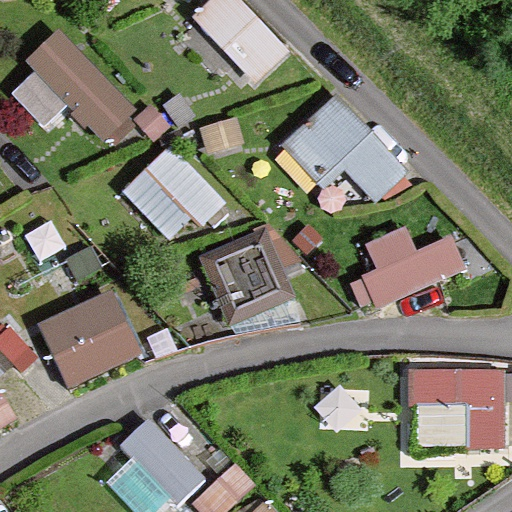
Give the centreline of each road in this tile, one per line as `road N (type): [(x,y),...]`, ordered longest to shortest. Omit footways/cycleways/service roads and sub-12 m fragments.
road 1 (residential): [(0,459),(197,366),(396,329),(511,344)]
road 2 (residential): [(511,241),(271,0)]
